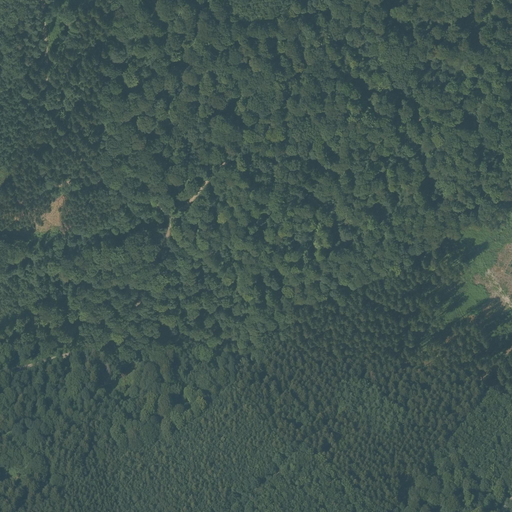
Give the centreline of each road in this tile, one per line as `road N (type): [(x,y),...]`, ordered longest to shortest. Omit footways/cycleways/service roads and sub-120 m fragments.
road 1 (unknown): [(511,64),(424,120),(324,156),(229,159),(168,217)]
road 2 (track): [(511,342),(459,388),(364,401),(230,511)]
road 3 (track): [(41,0),(45,176),(108,177),(155,199),(168,217)]
road 4 (track): [(168,217),(121,327),(96,345),(0,380)]
